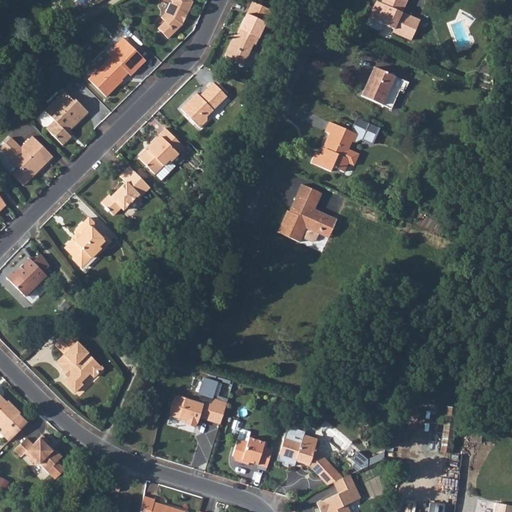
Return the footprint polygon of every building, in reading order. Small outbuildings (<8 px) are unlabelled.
[(172,0),(173,2),(170,2),(165,13),(160,18),(164,22),(157,29),(160,32),(168,40),(181,27),(184,20),(182,20),(184,15),(186,15),(192,1),(191,0),(172,0)] [(375,7),(370,19),(383,25),(395,30),(394,33),(412,40),(420,21),(402,13),(408,0),(383,0),(380,9),(375,7)] [(252,4),(246,16),(256,21),(265,25),(265,24),(271,13),(252,4)] [(234,43),(231,42),(228,49),(224,58),(231,61),(238,65),(241,66),(242,66),(252,46),(254,47),(262,30),(265,25),(256,21),(246,16),(237,37),(234,43)] [(383,25),(370,19),(367,25),(381,31),(383,25)] [(138,70),(131,64),(139,56),(123,40),(107,55),(111,59),(88,82),(91,84),(105,99),(119,86),(118,84),(127,75),(129,78),(138,70)] [(139,56),(131,64),(138,70),(145,63),(139,56)] [(362,96),(383,106),(391,87),(400,91),(402,92),(407,82),(374,67),(362,96)] [(195,94),(179,110),(198,129),(204,123),(205,117),(226,97),(211,82),(205,89),(206,90),(199,97),(195,94)] [(391,87),(383,106),(391,110),(400,91),(391,87)] [(64,94),(44,113),(54,122),(46,130),(61,146),(69,137),(64,133),(67,130),(69,131),(87,113),(75,101),(73,103),(64,94)] [(333,168),(344,172),(349,160),(350,159),(345,157),(352,141),(354,142),(357,135),(330,123),(326,133),(330,135),(323,150),(326,152),(324,156),(317,153),(312,163),(331,172),(333,168)] [(146,167),(153,174),(167,161),(170,162),(183,149),(168,133),(164,129),(157,136),(160,138),(147,152),(145,150),(137,159),(146,167)] [(9,139),(0,146),(0,151),(16,169),(9,175),(15,181),(21,187),(51,158),(30,138),(19,149),(9,139)] [(167,161),(153,174),(160,181),(174,167),(170,162),(167,161)] [(148,188),(128,167),(118,176),(124,183),(110,197),(108,196),(100,204),(103,208),(102,209),(106,213),(107,211),(111,216),(119,208),(121,210),(137,195),(138,197),(148,188)] [(306,228),(328,238),(336,220),(314,210),(321,193),(302,184),(294,204),(297,205),(294,213),(287,210),(278,233),(300,242),(306,228)] [(105,248),(99,242),(91,233),(92,232),(92,226),(86,221),(72,235),(76,240),(72,243),(71,242),(62,250),(69,258),(69,261),(78,271),(92,258),(93,259),(105,248)] [(39,256),(31,264),(41,275),(48,269),(39,256)] [(41,275),(31,264),(28,260),(11,275),(10,275),(5,280),(7,282),(23,300),(44,279),(41,275)] [(56,364),(64,372),(69,378),(67,379),(64,383),(67,386),(75,394),(82,386),(80,384),(89,374),(93,378),(102,369),(76,343),(74,345),(65,335),(55,346),(64,355),(56,364)] [(216,384),(202,380),(197,395),(211,399),(216,384)] [(196,404),(199,405),(200,402),(209,404),(209,402),(210,402),(211,399),(199,395),(196,404)] [(168,415),(179,419),(184,420),(183,423),(193,427),(197,417),(203,420),(218,425),(224,407),(210,402),(209,402),(209,404),(200,402),(199,405),(196,404),(174,397),(173,399),(170,400),(167,409),(167,411),(168,413),(168,415)] [(0,429),(2,432),(0,433),(0,434),(8,443),(26,424),(19,416),(21,415),(8,402),(6,403),(3,399),(1,401),(0,399),(0,429)] [(443,434),(444,422),(431,421),(430,432),(443,434)] [(244,441),(246,436),(247,431),(239,429),(237,430),(234,438),(239,439),(244,441)] [(288,437),(282,435),(277,454),(293,459),(294,457),(299,458),(299,461),(307,463),(318,474),(330,462),(313,445),(316,437),(302,433),(299,439),(288,437)] [(233,460),(238,462),(239,459),(246,461),(265,467),(271,449),(260,446),(262,440),(246,436),(244,441),(239,439),(234,442),(230,454),(231,457),(233,460)] [(26,440),(14,452),(21,458),(24,455),(34,465),(39,465),(50,476),(57,469),(57,463),(62,458),(56,452),(52,452),(50,453),(45,448),(49,444),(41,437),(33,446),(26,440)] [(362,469),(369,460),(359,452),(351,461),(362,469)] [(351,475),(334,482),(339,493),(317,503),(321,511),(325,511),(326,511),(325,511),(350,511),(347,504),(361,498),(351,475)] [(141,494),(137,511),(182,511),(183,510),(166,505),(165,509),(151,506),(152,500),(153,498),(141,494)] [(166,505),(152,500),(151,506),(165,509),(166,505)] [(511,511),(511,504),(495,502),(493,511),(511,511)]
